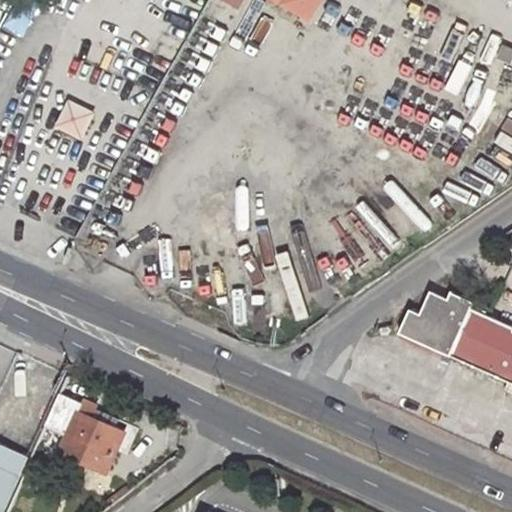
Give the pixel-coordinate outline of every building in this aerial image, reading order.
[(213,0),(238,11),(242,0),(259,0),(311,22),(320,0),(213,0)] [(81,143),(94,114),(67,101),(53,130),(81,143)] [(424,315),(415,310),(403,334),(452,357),(477,304),(456,294),(452,301),(434,293),(424,315)] [(511,384),(511,327),(491,318),(494,311),(477,304),(452,357),(511,384)] [(99,410),(94,421),(117,431),(121,420),(99,410)] [(94,421),(81,415),(63,454),(109,474),(126,434),(117,431),(94,421)] [(0,510),(25,457),(2,446),(0,449),(0,510)]
